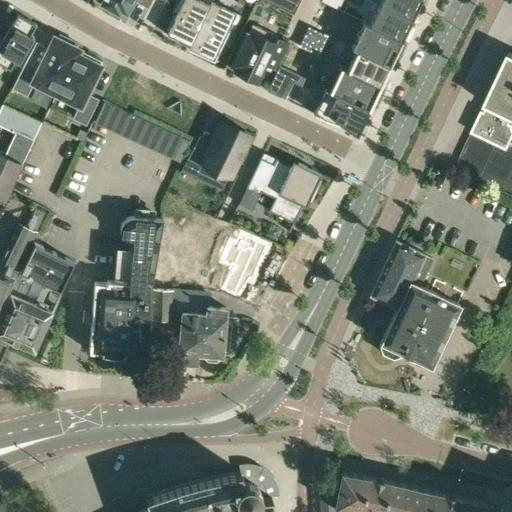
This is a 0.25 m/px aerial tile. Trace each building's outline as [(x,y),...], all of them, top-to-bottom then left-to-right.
[(102,0),(100,3),(118,13),(120,9),(126,13),(133,0),(132,0),(150,0),(152,1),(152,0),(102,0)] [(176,13),(167,33),(190,44),(210,0),(212,1),(212,0),(175,0),(171,11),(176,13)] [(190,44),(188,47),(213,59),(228,27),(233,30),(241,14),(212,1),(210,0),(190,44)] [(379,0),(379,2),(411,18),(419,0),(379,0)] [(379,2),(368,24),(401,39),(411,18),(379,2)] [(329,5),(323,20),(333,25),(340,11),(329,5)] [(0,28),(0,62),(9,68),(14,60),(18,62),(33,36),(30,34),(36,23),(17,12),(13,18),(6,31),(0,28)] [(363,21),(351,47),(357,49),(389,65),(401,39),(368,24),(363,21)] [(246,32),(230,65),(236,67),(234,71),(256,81),(264,63),(275,68),(287,43),(276,37),(277,36),(252,24),(247,33),(246,32)] [(24,62),(11,88),(26,96),(33,83),(56,94),(79,49),(75,47),(77,43),(60,34),(57,39),(54,37),(38,69),(24,62)] [(290,42),(285,52),(303,61),(309,50),(290,42)] [(79,49),(56,94),(80,106),(73,120),(86,126),(99,100),(86,94),(102,61),(79,49)] [(357,49),(347,69),(380,84),(389,65),(357,49)] [(511,53),(509,52),(500,71),(490,75),(494,84),(484,103),(487,105),(484,111),(481,110),(471,132),(506,148),(511,135),(511,124),(510,123),(511,122),(511,119),(511,120),(511,119),(511,53)] [(340,65),(328,90),(368,109),(380,84),(347,69),(340,65)] [(278,66),(275,73),(293,82),(296,75),(278,66)] [(324,88),(313,113),(356,133),(368,109),(328,90),(324,88)] [(0,202),(2,203),(3,204),(41,122),(2,104),(0,107),(0,125),(15,132),(4,156),(0,154),(0,202)] [(193,147),(181,171),(195,178),(196,177),(202,163),(229,176),(230,176),(237,162),(243,151),(242,151),(249,136),(220,122),(212,141),(205,154),(194,149),(194,148),(193,148),(193,147)] [(305,206),(308,201),(311,202),(321,180),(318,178),(321,173),(307,166),(292,159),(290,165),(275,158),(273,163),(261,158),(264,152),(262,152),(245,188),(259,195),(261,191),(274,197),(268,210),(292,222),(288,231),(289,231),(302,204),(305,206)] [(0,305),(12,279),(13,279),(44,213),(35,209),(26,228),(19,225),(0,265),(0,305)] [(136,354),(136,350),(137,334),(147,335),(149,314),(149,287),(151,287),(163,219),(133,216),(131,216),(129,216),(127,217),(125,218),(124,219),(122,220),(121,221),(120,223),(119,225),(118,227),(118,229),(118,230),(118,232),(119,234),(119,236),(120,238),(121,239),(123,241),(124,242),(126,243),(128,244),(131,244),(128,281),(106,279),(106,282),(94,281),(89,351),(101,352),(101,355),(123,356),(123,353),(136,354)] [(276,240),(281,229),(270,224),(265,234),(276,240)] [(232,268),(222,289),(221,291),(239,299),(247,281),(252,284),(260,266),(261,267),(263,262),(262,262),(269,246),(240,232),(235,242),(230,240),(226,249),(219,262),(232,268)] [(431,257),(396,240),(394,242),(395,242),(371,293),(370,293),(369,295),(389,304),(388,307),(395,310),(380,341),(381,341),(379,345),(382,353),(393,358),(400,355),(407,358),(409,355),(410,355),(427,363),(429,364),(431,362),(430,362),(434,354),(457,303),(418,286),(431,257)] [(0,334),(2,335),(10,339),(11,339),(12,337),(16,339),(15,341),(24,345),(33,349),(34,347),(51,311),(34,303),(43,283),(60,291),(74,262),(34,243),(0,315),(0,334)] [(207,306),(208,293),(150,288),(151,318),(168,320),(168,318),(180,319),(177,347),(173,347),(171,360),(176,360),(176,361),(178,361),(192,362),(194,362),(193,362),(196,363),(196,360),(197,352),(201,353),(201,355),(205,360),(206,360),(207,360),(216,361),(222,357),(222,353),(233,354),(236,317),(224,316),(224,308),(207,306)] [(240,474),(240,471),(225,474),(174,487),(144,496),(148,506),(148,505),(150,511),(272,511),(271,496),(268,496),(268,493),(267,489),(266,486),(265,483),(263,481),(261,478),(258,476),(256,475),(253,474),(249,473),(246,473),(243,473),(240,474)] [(455,496),(444,493),(390,480),(340,471),(336,495),(334,495),(334,494),(319,495),(320,511),(335,511),(335,506),(364,511),(484,511),(487,503),(455,496)]
